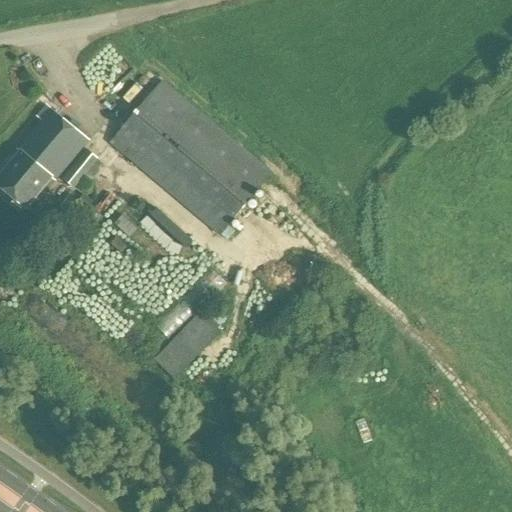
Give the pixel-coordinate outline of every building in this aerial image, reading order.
[(109,144),(220,236),(272,173),(163,81),(109,144)] [(56,180),(88,141),(51,110),(19,148),(22,150),(0,175),(0,187),(27,209),(53,178),(56,180)] [(88,151),(74,168),(84,176),(96,162),(98,159),(88,151)] [(86,210),(93,202),(84,194),(77,203),(86,210)] [(154,360),(174,381),(220,333),(200,313),(154,360)]
